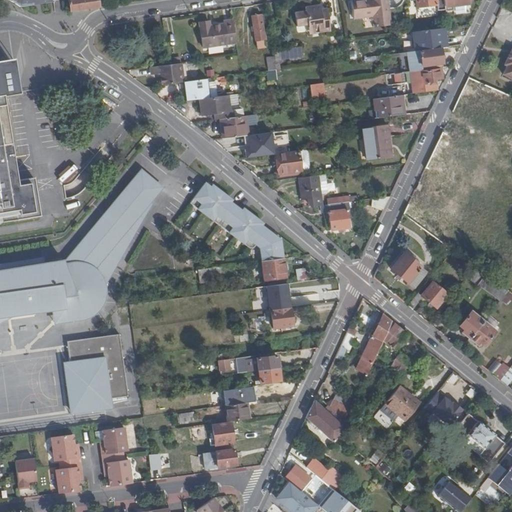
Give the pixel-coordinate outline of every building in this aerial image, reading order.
[(66,0),(68,12),(96,8),(94,0),(66,0)] [(390,23),(386,0),(353,0),(352,0),(354,17),(373,14),(375,26),(390,23)] [(415,0),(416,6),(436,3),(437,9),(444,8),(443,0),(415,0)] [(443,0),(444,8),(445,12),(453,10),(452,7),(468,4),(470,0),(443,0)] [(303,9),(292,11),(294,25),(305,23),(309,22),(316,27),(316,31),(327,29),(324,6),(319,7),(318,3),(303,5),(303,9)] [(260,15),(250,17),(254,39),(256,39),(257,44),(264,43),(263,38),(264,38),(260,15)] [(203,48),(235,43),(232,21),(223,22),(223,24),(209,26),(208,22),(198,23),(203,48)] [(307,32),(316,31),(316,27),(309,22),(305,23),(307,32)] [(445,47),(442,28),(439,28),(413,32),(416,51),(418,51),(423,50),(438,48),(445,47)] [(311,55),(310,46),(272,51),(272,55),(274,70),(281,69),(280,59),(311,55)] [(418,51),(421,71),(425,70),(441,68),(438,48),(423,50),(418,51)] [(511,49),(503,66),(505,67),(501,76),(511,81),(511,49)] [(369,57),(372,77),(387,75),(405,73),(409,72),(414,72),(411,52),(369,57)] [(183,83),(181,64),(168,66),(151,69),(152,76),(160,75),(161,86),(182,83),(183,83)] [(0,221),(36,216),(35,211),(34,212),(33,204),(34,205),(32,189),(30,189),(29,183),(30,183),(30,177),(13,179),(11,169),(10,169),(9,162),(10,162),(0,102),(0,96),(16,94),(15,93),(15,91),(14,91),(10,65),(0,66),(0,221)] [(425,71),(425,70),(421,71),(414,72),(409,72),(412,95),(428,92),(427,84),(441,83),(439,70),(425,71)] [(468,105),(479,82),(468,77),(458,100),(468,105)] [(210,98),(208,79),(183,83),(182,83),(184,102),(210,98)] [(324,83),(309,84),(311,98),(325,96),(324,83)] [(507,102),(510,95),(486,85),(483,91),(507,102)] [(374,99),(377,119),(405,116),(403,96),(374,99)] [(218,100),(200,103),(201,116),(219,114),(218,100)] [(248,132),(245,116),(218,120),(220,136),(248,132)] [(389,128),(364,131),(369,161),(391,158),(388,139),(390,138),(389,128)] [(500,152),(511,157),(511,131),(510,130),(500,152)] [(273,156),(273,133),(244,134),(244,156),(273,156)] [(451,139),(442,134),(431,158),(440,163),(451,139)] [(451,155),(458,158),(462,151),(456,147),(451,155)] [(300,152),(279,155),(281,174),(302,171),(300,152)] [(459,184),(462,177),(456,173),(450,170),(440,163),(431,158),(424,171),(433,175),(435,172),(459,184)] [(453,164),(450,170),(456,173),(459,166),(453,164)] [(0,311),(53,304),(65,302),(67,319),(82,317),(85,316),(89,315),(92,313),(94,312),(97,310),(99,308),(101,305),(103,302),(104,300),(105,297),(106,293),(106,290),(106,287),(106,283),(105,280),(104,277),(102,274),(113,269),(154,204),(151,202),(164,187),(143,170),(97,225),(101,229),(98,232),(94,229),(69,259),(46,263),(45,257),(1,265),(2,271),(0,271),(0,311)] [(329,194),(326,176),(320,177),(323,195),(329,194)] [(309,204),(313,208),(325,206),(323,195),(320,177),(299,179),(302,201),(308,200),(309,204)] [(261,249),(262,261),(283,258),(284,258),(282,242),(282,239),(275,234),(263,225),(264,223),(261,221),(248,211),(244,208),(243,210),(233,202),(234,201),(231,198),(217,187),(213,185),(212,186),(207,182),(191,203),(249,249),(254,248),(256,245),(261,249)] [(329,200),(330,206),(331,213),(333,231),(352,228),(349,210),(350,210),(350,203),(351,203),(350,197),(329,200)] [(386,199),(373,197),(371,207),(385,209),(386,199)] [(448,234),(409,203),(403,215),(441,243),(448,234)] [(402,255),(390,271),(406,284),(419,269),(402,255)] [(286,277),(283,258),(262,261),(265,279),(286,277)] [(306,267),(295,270),(297,281),(308,279),(306,267)] [(208,281),(206,268),(199,269),(200,282),(208,281)] [(478,283),(501,300),(508,292),(484,275),(478,283)] [(269,310),(271,310),(290,307),(291,307),(288,283),(266,286),(269,310)] [(431,285),(421,296),(436,309),(446,297),(431,285)] [(67,319),(65,302),(53,304),(54,310),(55,320),(67,319)] [(0,317),(54,310),(53,304),(0,311),(0,317)] [(293,326),(290,307),(271,310),(273,328),(293,326)] [(359,369),(368,374),(371,369),(392,322),(383,314),(359,369)] [(462,334),(469,340),(482,324),(470,314),(458,328),(463,332),(462,334)] [(392,365),(402,373),(412,361),(396,349),(407,334),(392,322),(371,369),(382,375),(388,364),(385,362),(387,357),(394,361),(392,365)] [(493,333),(482,324),(469,340),(475,346),(477,343),(481,347),(493,333)] [(346,358),(355,329),(348,327),(338,356),(346,358)] [(109,340),(69,345),(71,361),(67,361),(74,412),(112,407),(111,397),(128,395),(120,333),(108,334),(109,340)] [(109,340),(108,334),(68,339),(69,345),(109,340)] [(511,379),(511,368),(511,366),(511,357),(507,354),(492,375),(508,386),(511,379)] [(257,371),(275,369),(273,356),(248,360),(248,361),(247,361),(248,366),(244,367),(245,373),(257,371)] [(248,361),(248,360),(248,357),(233,359),(235,374),(245,373),(244,367),(248,366),(247,361),(248,361)] [(391,366),(392,365),(394,361),(387,357),(385,362),(388,364),(391,366)] [(228,370),(227,360),(226,360),(218,361),(219,371),(228,370)] [(74,412),(67,361),(64,361),(71,413),(74,412)] [(277,380),(275,369),(257,371),(259,382),(277,380)] [(223,380),(224,390),(232,389),(231,379),(223,380)] [(279,392),(278,383),(232,389),(232,392),(254,389),(254,395),(279,392)] [(422,402),(404,387),(388,404),(406,420),(422,402)] [(450,427),(463,410),(454,402),(452,404),(438,392),(424,409),(431,414),(433,412),(450,427)] [(331,406),(346,420),(355,403),(337,394),(331,406)] [(325,410),(315,401),(307,417),(332,441),(339,434),(342,431),(346,420),(331,406),(329,405),(325,410)] [(225,406),(227,421),(248,419),(246,403),(225,406)] [(477,420),(468,413),(453,432),(462,440),(467,434),(484,447),(480,453),(490,460),(505,441),(495,434),(496,433),(478,419),(477,420)] [(233,442),(231,422),(213,425),(214,433),(215,444),(233,442)] [(127,451),(125,435),(124,428),(102,431),(103,438),(104,446),(101,446),(102,455),(123,452),(127,451)] [(74,451),(73,442),(72,436),(50,439),(51,445),(53,462),(58,461),(80,458),(79,450),(74,451)] [(511,447),(487,479),(495,485),(511,464),(511,447)] [(236,464),(234,449),(215,452),(217,467),(236,464)] [(168,453),(149,454),(149,474),(160,473),(160,467),(169,467),(168,453)] [(191,456),(191,469),(202,468),(202,456),(191,456)] [(36,480),(33,459),(14,462),(18,488),(26,487),(25,482),(36,480)] [(314,459),(307,468),(317,476),(321,479),(328,471),(314,459)] [(108,471),(110,486),(132,483),(129,460),(125,460),(103,463),(104,472),(108,471)] [(511,464),(495,485),(509,496),(511,492),(511,464)] [(308,476),(295,466),(286,477),(298,488),(308,476)] [(54,470),(57,493),(80,490),(78,476),(82,475),(81,467),(59,470),(54,470)] [(442,476),(431,493),(458,511),(460,511),(471,496),(442,476)] [(334,507),(342,497),(322,480),(311,493),(320,501),(323,498),(334,507)] [(299,501),(305,495),(303,494),(289,482),(284,488),(299,501)] [(403,488),(410,494),(416,488),(409,482),(403,488)] [(221,511),(223,511),(213,498),(195,510),(196,511),(221,511)]
